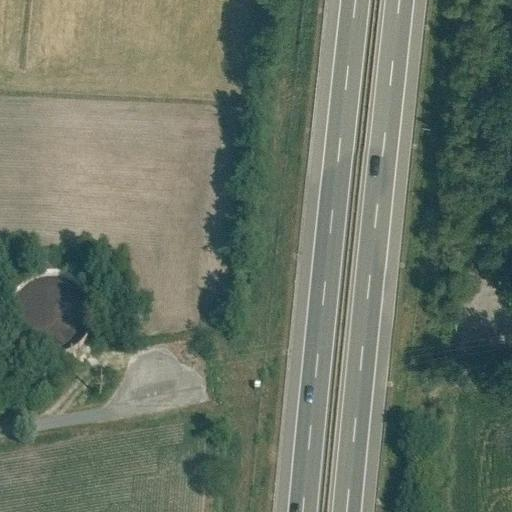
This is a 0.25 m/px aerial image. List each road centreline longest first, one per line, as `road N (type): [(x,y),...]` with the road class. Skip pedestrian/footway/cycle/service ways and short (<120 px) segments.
road 1 (motorway): [(345,511),(398,0)]
road 2 (motorway): [(354,0),(304,511)]
road 3 (unclassified): [(0,436),(108,418),(162,388)]
